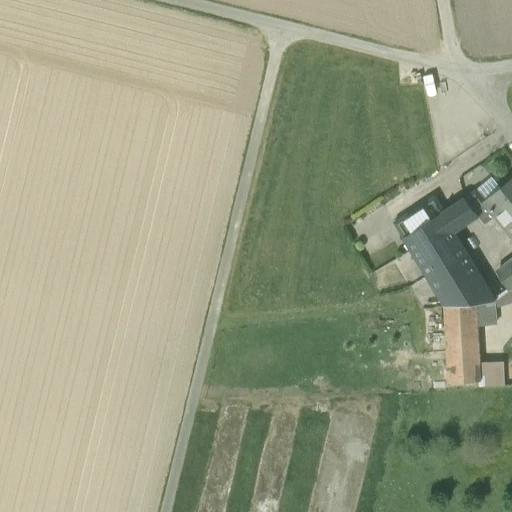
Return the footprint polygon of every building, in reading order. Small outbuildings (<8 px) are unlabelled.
[(511,181),(486,203),(491,209),(511,234),(511,181)] [(477,191),(464,199),(478,217),(491,209),(486,203),(477,191)] [(435,196),(394,223),(403,239),(442,213),(444,212),(435,196)] [(444,212),(442,213),(454,233),(478,217),(464,199),(444,212)] [(442,213),(403,239),(444,306),(492,302),(493,301),(494,301),(454,233),(442,213)] [(511,260),(497,272),(510,289),(511,287),(511,260)] [(494,301),(493,301),(493,307),(511,301),(511,287),(510,289),(494,301)] [(492,302),(444,306),(445,322),(477,320),(477,325),(494,325),(493,307),(493,301),(492,302)] [(477,320),(445,322),(449,382),(481,380),(477,325),(477,320)]
